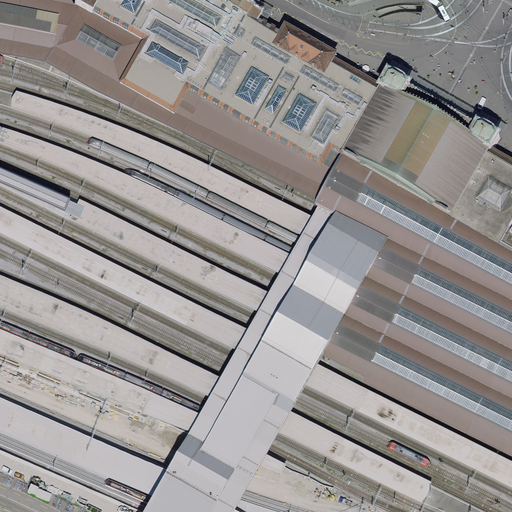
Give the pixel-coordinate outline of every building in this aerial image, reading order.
[(0,0),(0,56),(8,58),(32,68),(110,101),(157,122),(170,127),(320,199),(322,196),(332,174),(320,167),(269,138),(253,129),(210,105),(195,97),(188,93),(174,117),(120,86),(131,66),(143,44),(133,38),(75,6),(72,0),(0,0)] [(511,164),(490,153),(500,138),(487,130),(477,125),(475,127),(408,88),(409,87),(397,80),(387,74),(380,85),(380,88),(334,63),(336,58),(285,30),(282,35),(258,22),(263,13),(244,3),(238,0),(78,0),(75,6),(133,38),(143,44),(131,66),(120,86),(174,117),(188,93),(195,97),(210,105),(253,129),(269,138),(320,167),(332,174),(341,158),(351,164),(440,215),(450,221),(511,255),(511,164)] [(55,105),(16,93),(12,101),(11,109),(37,118),(64,127),(92,138),(123,151),(156,166),(193,184),(283,228),(301,238),(312,219),(292,209),(230,178),(165,148),(148,141),(130,133),(96,120),(85,116),(55,105)] [(29,139),(0,128),(0,143),(15,150),(38,158),(81,178),(122,198),(217,245),(260,266),(280,276),(290,257),(270,247),(228,226),(181,203),(148,187),(115,172),(90,162),(62,150),(29,139)] [(320,199),(315,209),(317,210),(382,246),(316,365),(511,460),(511,255),(450,221),(440,215),(351,164),(341,158),(332,174),(322,196),(320,199)] [(80,201),(71,221),(239,305),(258,314),(270,296),(248,285),(80,201)] [(4,211),(0,209),(0,234),(217,342),(237,352),(248,332),(228,322),(4,211)] [(233,511),(241,499),(252,479),(259,466),(265,456),(277,433),(289,413),(304,386),(312,371),(316,366),(316,365),(382,246),(317,210),(312,219),(301,238),(290,257),(280,276),(270,296),(258,314),(248,332),(237,352),(221,380),(211,400),(201,417),(190,436),(146,511),(233,511)] [(6,280),(0,277),(0,307),(90,345),(190,390),(211,400),(221,380),(200,369),(119,329),(6,280)] [(127,383),(0,331),(0,364),(188,440),(190,436),(201,417),(127,383)] [(511,463),(339,377),(316,366),(312,371),(304,386),(328,398),(511,489),(511,463)] [(42,418),(0,399),(0,430),(113,480),(154,498),(170,472),(42,418)] [(312,425),(289,413),(277,433),(301,445),(392,490),(423,504),(432,485),(312,425)] [(286,466),(265,456),(259,466),(282,476),(286,466)] [(31,486),(28,493),(49,503),(52,495),(31,486)] [(280,511),(240,500),(233,511),(280,511)]
